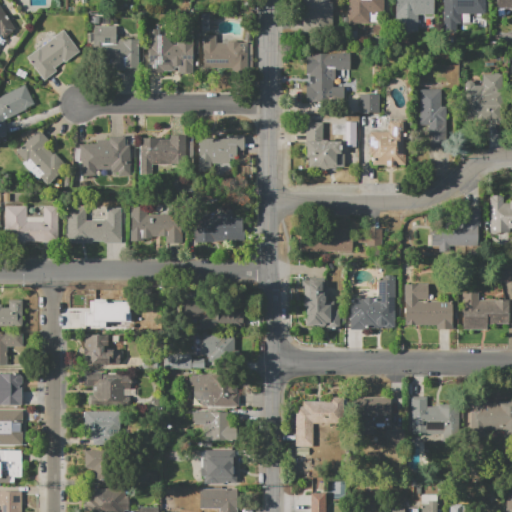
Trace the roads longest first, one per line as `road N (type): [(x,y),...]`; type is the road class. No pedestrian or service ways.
road 1 (residential): [(271,511),(270,0)]
road 2 (residential): [(0,272),(272,274)]
road 3 (residential): [(270,201),(422,202),(484,163),(511,157)]
road 4 (residential): [(272,363),(511,363)]
road 5 (residential): [(52,273),(54,511)]
road 6 (residential): [(78,105),(270,106)]
